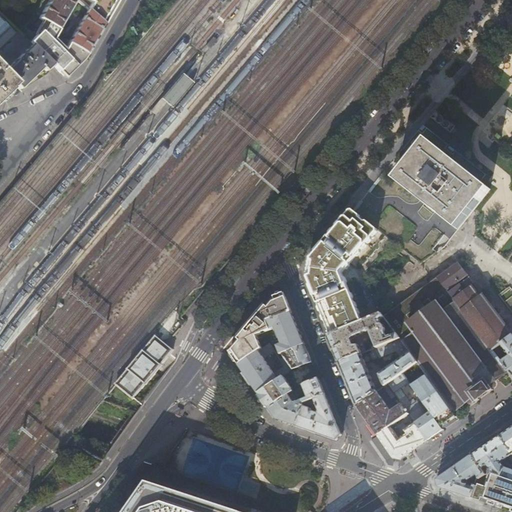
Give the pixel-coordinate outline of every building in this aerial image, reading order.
[(46,0),(38,17),(57,30),(74,0),(46,0)] [(75,0),(87,9),(104,24),(113,9),(118,0),(75,0)] [(87,9),(82,17),(78,24),(77,27),(74,26),(73,28),(75,29),(68,41),(67,43),(87,54),(96,38),(104,24),(87,9)] [(0,44),(16,29),(0,13),(0,44)] [(32,45),(16,29),(0,44),(0,70),(3,73),(32,45)] [(55,68),(50,63),(32,45),(3,73),(13,84),(20,91),(34,82),(55,68)] [(3,73),(0,70),(0,96),(13,84),(3,73)] [(194,82),(183,73),(162,97),(173,107),(194,82)] [(417,132),(427,139),(480,181),(486,175),(423,125),(417,132)] [(490,189),(480,181),(427,139),(406,166),(395,180),(384,171),(353,210),(358,215),(360,216),(367,222),(395,243),(421,264),(445,246),(458,230),(473,211),(490,189)] [(358,215),(353,210),(351,210),(336,227),(310,259),(309,266),(308,277),(331,334),(382,314),(381,312),(367,277),(395,243),(367,222),(365,222),(360,218),(360,216),(358,215)] [(458,262),(437,278),(447,290),(468,275),(458,262)] [(499,358),(493,350),(454,299),(449,292),(447,290),(437,278),(384,316),(385,318),(396,333),(400,338),(410,353),(418,363),(452,411),(462,404),(467,400),(471,397),(476,402),(480,399),(475,394),(480,391),(484,387),(486,390),(488,393),(492,390),(490,387),(488,384),(493,381),(497,378),(508,370),(501,361),(499,358)] [(470,278),(449,292),(454,299),(474,284),(470,278)] [(511,332),(474,284),(454,299),(493,350),(497,347),(501,344),(511,335),(511,332)] [(231,353),(239,365),(262,349),(257,335),(264,331),(261,323),(292,311),(286,296),(285,297),(284,297),(278,299),(275,301),(264,314),(246,335),(231,353)] [(281,343),(276,345),(279,354),(305,344),(298,327),(292,311),(261,323),(264,331),(275,327),(281,343)] [(245,334),(246,335),(264,314),(263,313),(245,334)] [(384,316),(382,314),(331,334),(328,335),(336,353),(340,363),(362,354),(367,352),(366,349),(363,348),(361,349),(359,345),(354,345),(352,340),(356,336),(367,332),(368,332),(368,331),(369,331),(369,330),(372,332),(371,333),(377,347),(400,338),(396,333),(388,337),(386,332),(386,331),(387,330),(387,329),(386,328),(386,327),(386,326),(385,325),(384,324),(383,323),(382,323),(381,320),(385,318),(384,316)] [(511,335),(501,344),(510,355),(501,361),(508,370),(511,375),(511,335)] [(116,384),(134,398),(146,383),(146,384),(162,365),(161,364),(173,351),(156,336),(116,384)] [(280,359),(277,355),(270,344),(262,349),(239,365),(255,388),(258,392),(284,375),(289,372),(285,367),(275,374),(272,370),(275,369),(272,365),(270,366),(264,358),(265,357),(269,363),(272,361),(274,363),(280,359)] [(306,346),(305,344),(279,354),(277,355),(280,359),(285,367),(289,372),(313,362),(306,346)] [(502,354),(497,347),(493,350),(499,358),(502,356),(502,354)] [(402,374),(418,363),(410,353),(380,374),(385,386),(387,384),(402,374)] [(362,354),(340,363),(348,383),(357,405),(376,392),(362,354)] [(452,411),(418,363),(402,374),(441,427),(448,422),(455,416),(452,411)] [(402,374),(387,384),(396,397),(402,405),(409,415),(412,419),(415,423),(427,440),(441,431),(443,430),(441,427),(402,374)] [(284,375),(258,392),(269,409),(294,392),(293,389),(286,377),(285,378),(284,375)] [(310,400),(325,394),(319,378),(307,383),(304,385),(310,400)] [(387,384),(385,386),(383,387),(392,399),(396,397),(387,384)] [(295,426),(303,402),(301,401),(301,399),(299,398),(297,396),(304,392),(301,387),(294,392),(269,409),(276,419),(295,426)] [(376,392),(357,405),(360,410),(368,422),(378,435),(390,427),(402,420),(409,415),(402,405),(392,413),(377,392),(376,392)] [(342,435),(325,394),(310,400),(303,402),(295,426),(337,440),(342,435)] [(390,427),(378,435),(393,458),(401,459),(415,449),(427,440),(415,423),(405,431),(407,434),(402,437),(398,432),(397,433),(395,431),(393,432),(390,427)] [(511,427),(507,431),(500,436),(511,453),(511,427)] [(511,453),(500,436),(486,446),(472,455),(485,475),(493,474),(511,480),(511,453)] [(485,475),(472,455),(448,472),(437,479),(439,487),(472,498),(473,494),(476,487),(471,485),(471,483),(467,482),(477,476),(479,479),(485,475)] [(511,480),(493,474),(488,489),(476,485),(476,487),(473,494),(497,502),(498,499),(511,503),(511,480)] [(240,511),(149,482),(128,511),(240,511)]
